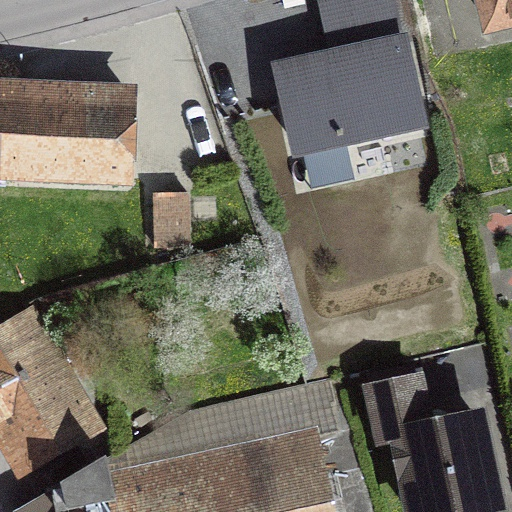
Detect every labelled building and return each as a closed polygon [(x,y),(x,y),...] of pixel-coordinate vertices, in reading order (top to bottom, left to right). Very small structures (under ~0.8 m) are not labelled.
[(511,0),(482,0),(488,25),(511,19),(511,0)] [(399,42),(281,68),(300,151),(417,125),(399,42)] [(0,173),(125,179),(128,93),(0,87),(0,173)] [(112,310),(122,344),(143,337),(140,327),(158,321),(150,299),(112,310)] [(28,310),(0,327),(0,432),(23,473),(97,430),(28,310)] [(398,437),(414,511),(469,511),(496,506),(477,417),(426,429),(413,370),(369,379),(382,440),(398,437)] [(371,511),(340,378),(190,410),(14,511),(371,511)]
